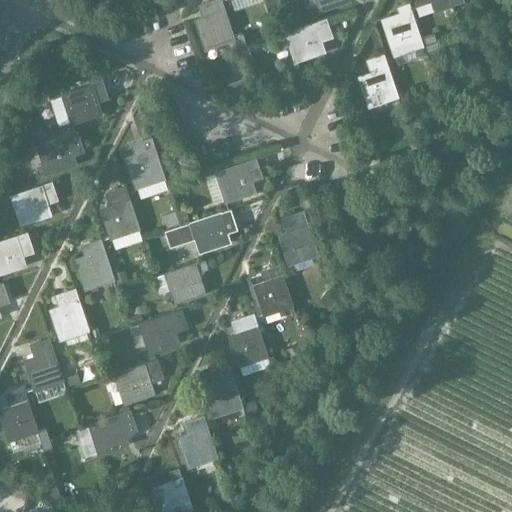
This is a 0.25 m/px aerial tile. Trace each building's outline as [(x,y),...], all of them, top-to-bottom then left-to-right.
[(206,17),(196,20),(205,48),(234,38),(220,0),(214,0),(202,4),(206,17)] [(348,0),(317,0),(321,9),(348,0)] [(418,0),(419,3),(429,0),(434,0),(437,8),(451,4),(449,0),(418,0)] [(401,13),(382,19),(385,25),(394,54),(421,45),(422,45),(419,36),(409,5),(409,4),(399,7),(401,13)] [(319,40),(331,36),(324,18),(285,31),(295,60),(323,51),(319,40)] [(422,45),(421,45),(424,54),(437,50),(432,32),(419,36),(422,45)] [(372,72),(360,76),(369,105),(397,95),(384,55),(368,60),(372,72)] [(99,112),(93,93),(105,89),(102,81),(62,94),(71,121),(99,112)] [(74,163),(68,144),(79,140),(76,131),(36,144),(46,172),(74,163)] [(146,152),(127,158),(136,186),(164,177),(151,137),(142,140),(146,152)] [(256,159),(217,172),(226,200),(254,190),(251,180),(261,177),(259,168),(256,159)] [(49,213),(43,194),(54,191),(51,182),(12,195),(21,222),(49,213)] [(101,210),(110,237),(139,228),(125,187),(107,193),(112,207),(101,210)] [(231,208),(166,230),(171,243),(195,235),(200,250),(229,240),(226,230),(237,227),(231,208)] [(288,233),(279,235),(289,263),(316,254),(303,215),(302,211),(283,217),(288,233)] [(27,231),(0,240),(0,271),(24,264),(21,254),(33,250),(27,231)] [(86,257),(76,260),(85,288),(113,279),(100,239),(91,242),(93,248),(84,251),(86,257)] [(203,290),(197,272),(208,269),(204,259),(165,272),(174,300),(203,290)] [(273,280),(254,286),(264,314),(291,305),(278,265),(269,268),(273,280)] [(59,306),(51,309),(60,338),(88,329),(75,290),(66,292),(56,296),(59,306)] [(177,341),(171,323),(182,319),(179,310),(140,323),(149,351),(177,341)] [(239,333),(229,336),(238,364),(266,355),(253,316),(253,315),(235,321),(239,333)] [(35,357),(25,360),(34,388),(63,379),(50,340),(50,339),(41,342),(41,341),(31,344),(35,357)] [(119,372),(115,373),(124,401),(153,392),(149,382),(161,378),(158,369),(161,369),(158,359),(119,372)] [(215,383),(204,387),(213,415),(241,406),(230,372),(227,364),(211,369),(215,383)] [(13,405),(0,409),(0,412),(8,438),(36,429),(24,390),(23,389),(9,394),(13,405)] [(90,424),(86,425),(95,453),(99,451),(106,449),(126,442),(123,432),(135,428),(132,420),(129,411),(128,411),(126,406),(117,409),(119,414),(90,424)] [(179,437),(183,449),(188,465),(215,457),(202,417),(194,420),(197,431),(179,437)] [(173,482),(153,488),(161,511),(174,511),(190,507),(178,468),(169,471),(173,482)]
